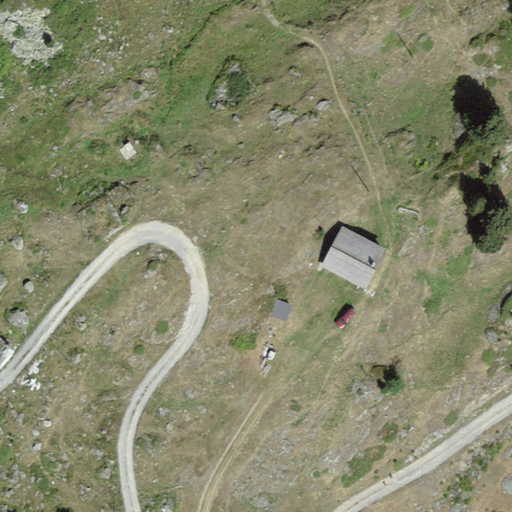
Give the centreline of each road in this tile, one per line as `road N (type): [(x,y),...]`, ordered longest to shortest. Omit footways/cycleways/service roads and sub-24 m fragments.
road 1 (track): [(0,387),(128,248),(152,235),(174,238),(197,255),(210,317),(191,351),(155,384),(128,436),(141,511)]
road 2 (track): [(354,511),(511,411)]
